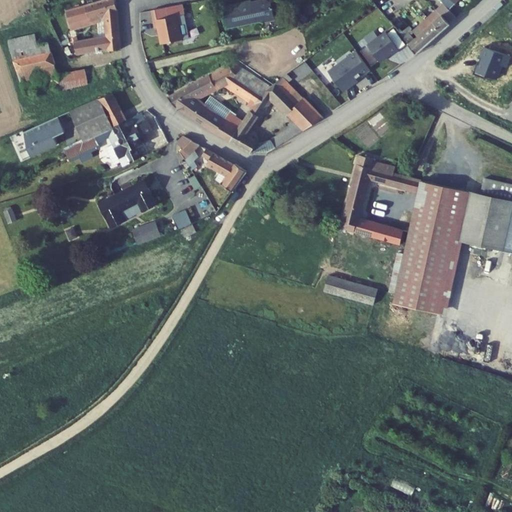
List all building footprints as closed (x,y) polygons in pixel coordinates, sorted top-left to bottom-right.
[(62,49),(66,63),(72,61),(77,60),(76,57),(107,50),(108,52),(122,49),(115,15),(109,0),(107,0),(65,14),(54,17),(59,38),(71,35),(70,31),(69,27),(101,17),(102,21),(105,36),(101,37),(101,40),(74,46),(62,49)] [(415,56),(451,25),(445,18),(438,11),(419,27),(423,32),(417,37),(407,26),(426,9),(429,12),(435,8),(427,0),(416,0),(389,23),(402,39),(403,42),(415,56)] [(446,4),(438,11),(451,25),(459,19),(446,4)] [(261,31),(273,29),(271,18),(269,7),(250,9),(250,8),(222,12),(226,35),(261,29),(261,31)] [(65,14),(64,9),(52,13),(54,17),(65,14)] [(102,21),(101,17),(69,27),(70,31),(102,21)] [(155,33),(157,49),(171,46),(185,44),(181,19),(150,24),(152,33),(155,33)] [(1,32),(3,40),(40,29),(38,21),(1,32)] [(379,63),(398,50),(385,31),(365,44),(379,63)] [(62,49),(74,46),(71,35),(59,38),(62,49)] [(342,92),(370,71),(354,50),(326,72),(342,92)] [(36,68),(55,64),(52,51),(33,55),(36,68)] [(10,59),(15,72),(26,70),(36,68),(33,55),(10,59)] [(256,106),(263,96),(265,94),(235,64),(170,98),(177,110),(179,110),(215,137),(223,141),(231,128),(197,100),(227,84),(256,106)] [(255,149),(247,143),(271,102),(297,128),(265,147),(266,155),(268,154),(321,122),(282,82),(265,94),(263,96),(256,106),(239,135),(232,147),(249,157),(255,149)] [(108,118),(121,111),(113,95),(99,101),(108,118)] [(70,113),(84,140),(94,136),(95,139),(106,133),(113,129),(127,122),(121,111),(108,118),(99,101),(70,113)] [(109,140),(106,149),(113,165),(121,162),(136,154),(134,149),(139,146),(140,144),(138,140),(152,134),(146,121),(145,122),(142,114),(127,122),(113,129),(106,133),(109,140)] [(58,119),(26,133),(26,150),(30,158),(56,146),(53,138),(50,133),(62,128),(58,119)] [(62,128),(50,133),(53,138),(64,133),(62,128)] [(223,141),(232,147),(239,135),(231,128),(223,141)] [(84,140),(63,149),(67,160),(71,158),(98,145),(95,139),(94,136),(84,140)] [(183,152),(195,144),(185,138),(178,145),(183,152)] [(205,150),(195,144),(183,152),(181,153),(185,161),(205,150)] [(249,157),(266,155),(265,147),(255,149),(249,157)] [(219,184),(234,195),(239,189),(249,175),(239,168),(237,170),(225,162),(213,154),(211,157),(215,160),(210,167),(224,177),(219,184)] [(374,157),(361,154),(351,191),(341,227),(402,244),(406,230),(360,219),(369,181),(412,190),(415,178),(396,173),(397,166),(373,160),(374,157)] [(131,202),(128,204),(133,214),(156,202),(143,178),(123,188),(131,202)] [(511,183),(486,178),(484,185),(483,193),(511,199),(511,183)] [(467,189),(425,179),(409,246),(452,256),(456,239),(467,189)] [(100,200),(113,224),(133,214),(128,204),(131,202),(123,188),(100,200)] [(511,251),(511,199),(483,193),(467,189),(456,239),(511,251)] [(12,209),(3,211),(7,223),(15,220),(12,209)] [(142,246),(165,237),(162,229),(159,222),(137,231),(142,246)] [(186,240),(197,235),(195,231),(193,227),(183,232),(186,240)] [(439,313),(452,256),(409,246),(396,303),(439,313)] [(379,289),(329,277),(327,283),(326,290),(375,303),(379,289)]
